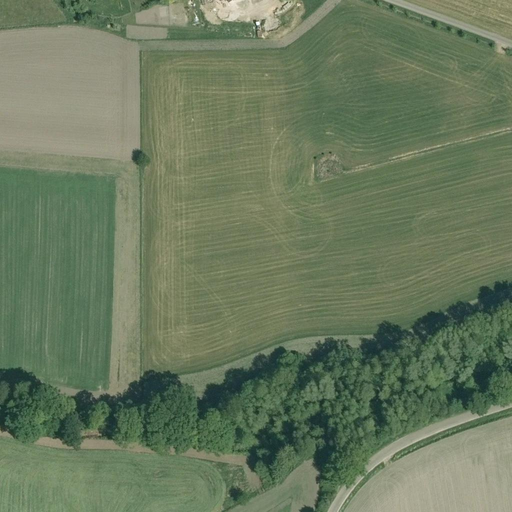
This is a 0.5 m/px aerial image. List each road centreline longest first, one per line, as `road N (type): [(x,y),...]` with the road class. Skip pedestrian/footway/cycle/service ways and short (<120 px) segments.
road 1 (unclassified): [(332,511),(386,454),(511,404)]
road 2 (track): [(129,400),(0,383)]
road 3 (unclassified): [(511,45),(389,0)]
